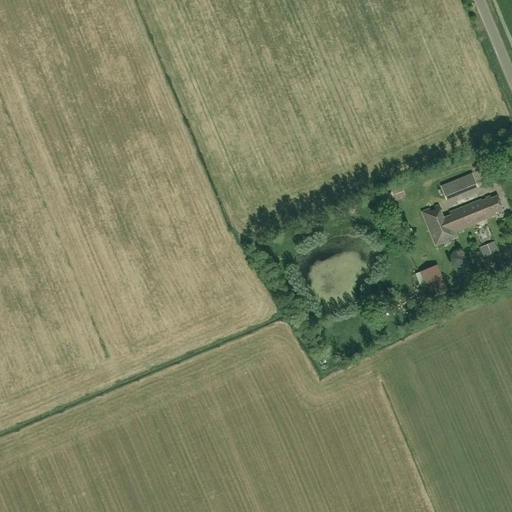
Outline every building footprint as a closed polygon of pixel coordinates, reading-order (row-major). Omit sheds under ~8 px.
[(490,196),(449,212),(450,215),(445,217),(441,205),(422,213),(435,246),(458,237),(455,231),(496,215),(495,213),(503,209),(498,195),(491,198),(490,196)] [(484,257),(498,251),(494,242),(480,248),(484,257)] [(449,254),(451,269),(463,267),(461,252),(449,254)] [(420,272),(430,297),(448,290),(437,265),(420,272)] [(430,297),(425,288),(424,285),(416,288),(417,291),(421,301),(430,297)]
